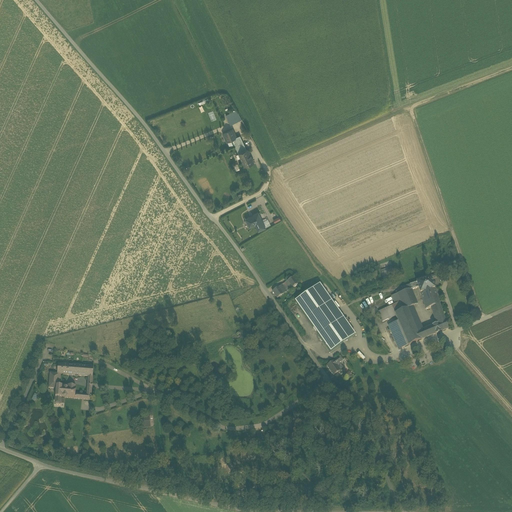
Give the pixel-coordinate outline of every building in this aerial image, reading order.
[(238,114),(237,114),(235,111),(226,116),(228,119),(229,121),(230,125),(241,119),(238,114)] [(223,134),(227,142),(232,140),(236,138),(232,129),(223,134)] [(234,144),(235,146),(243,143),(239,136),(236,138),(232,140),(234,144)] [(235,146),(238,153),(246,150),(243,143),(235,146)] [(238,153),(245,167),(254,163),(247,149),(246,150),(238,153)] [(255,224),(258,231),(265,228),(260,216),(259,216),(257,213),(253,215),(245,219),(247,223),(249,222),(251,226),(255,224)] [(381,273),(383,278),(395,275),(393,269),(381,273)] [(293,278),(292,278),(290,275),(286,277),(288,281),(287,282),(292,289),(298,285),(293,278)] [(418,288),(420,294),(435,289),(431,278),(416,283),(418,288)] [(292,289),(287,282),(282,285),(286,292),(292,289)] [(273,292),(277,298),(286,292),(282,285),(273,292)] [(320,285),(316,288),(338,320),(342,317),(320,285)] [(316,288),(295,302),(330,352),(355,335),(342,317),(338,320),(316,288)] [(431,308),(437,325),(440,333),(441,333),(448,330),(435,289),(420,294),(426,310),(425,310),(426,310),(431,308)] [(435,335),(436,335),(433,326),(423,330),(413,307),(415,306),(408,291),(403,293),(392,296),(395,305),(398,312),(395,314),(395,313),(394,313),(394,314),(394,315),(395,315),(396,316),(398,322),(408,346),(409,346),(435,335)] [(403,310),(396,295),(369,306),(376,322),(385,318),(388,326),(398,322),(395,314),(403,310)] [(398,350),(408,346),(398,322),(388,326),(398,350)] [(327,366),(333,376),(340,371),(340,370),(336,365),(340,363),(341,362),(338,358),(327,366)] [(61,375),(66,375),(67,365),(58,364),(57,374),(61,375)] [(66,375),(85,377),(86,366),(67,365),(66,375)] [(85,377),(89,377),(93,377),(94,367),(86,366),(85,377)] [(49,388),(56,389),(56,386),(60,386),(60,384),(61,375),(57,374),(50,373),(49,388)] [(61,398),(75,399),(75,395),(76,386),(68,386),(68,387),(62,386),(61,398)] [(91,400),(92,388),(88,388),(87,396),(75,395),(75,399),(91,400)] [(141,416),(142,428),(151,427),(150,415),(141,416)]
